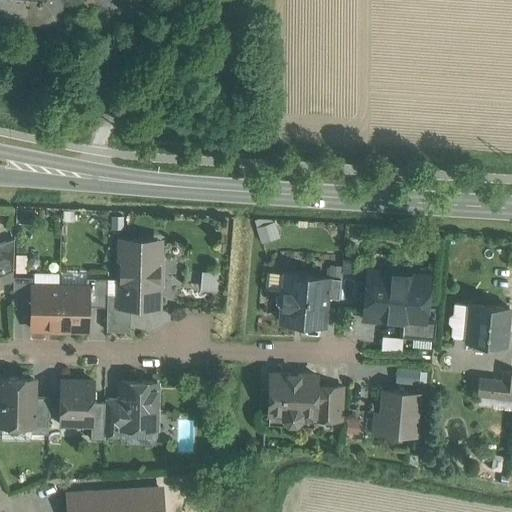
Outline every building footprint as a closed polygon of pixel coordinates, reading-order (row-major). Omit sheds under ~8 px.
[(60,0),(0,0),(0,16),(6,17),(7,12),(39,15),(40,11),(59,13),(60,0)] [(274,223),(258,228),(261,240),(278,235),(274,223)] [(0,275),(13,270),(14,238),(0,244),(0,275)] [(157,241),(121,240),(119,296),(119,306),(131,306),(155,306),(159,302),(160,245),(157,241)] [(221,289),(222,270),(205,269),(204,288),(221,289)] [(428,276),(369,270),(365,316),(368,316),(372,320),(378,321),(382,318),(403,320),(424,322),(424,320),(428,276)] [(329,278),(285,273),(283,292),(281,292),(276,296),(275,302),(279,307),(282,307),(281,321),(324,325),(327,297),(329,278)] [(33,278),(13,277),(13,305),(31,306),(32,286),(33,286),(33,278)] [(341,279),(329,278),(327,297),(339,298),(341,279)] [(107,279),(87,279),(87,287),(88,287),(88,307),(107,307),(107,279)] [(33,286),(32,286),(31,306),(31,330),(59,330),(60,286),(33,286)] [(87,287),(60,286),(59,330),(88,331),(88,307),(88,287),(87,287)] [(119,296),(107,295),(107,307),(106,331),(130,332),(131,306),(119,306),(119,296)] [(470,304),(454,303),(454,313),(449,316),(449,322),(452,326),(452,334),(454,337),(467,338),(470,304)] [(508,307),(470,303),(467,338),(467,341),(505,344),(508,307)] [(424,322),(403,320),(401,336),(434,338),(436,321),(424,320),(424,322)] [(511,371),(504,371),(502,381),(501,397),(511,398),(511,371)] [(288,374),(271,374),(269,413),(283,414),(283,416),(288,422),(296,422),(301,417),(301,415),(314,415),(315,415),(316,386),(317,375),(300,375),(300,374),(299,374),(299,375),(288,374),(288,373),(288,374)] [(502,381),(479,378),(477,394),(501,397),(502,381)] [(34,380),(0,379),(0,401),(0,425),(32,426),(33,426),(34,398),(34,380)] [(93,381),(61,380),(60,424),(91,425),(92,425),(93,403),(93,381)] [(157,382),(121,382),(121,400),(120,430),(121,430),(156,430),(157,382)] [(341,387),(316,386),(315,415),(314,415),(314,419),(339,419),(341,387)] [(417,393),(385,390),(381,431),(413,434),(417,393)] [(49,398),(34,398),(33,426),(32,426),(32,434),(48,434),(49,398)] [(121,400),(105,399),(105,403),(104,435),(105,435),(121,436),(121,430),(120,430),(121,400)] [(105,403),(93,403),(92,425),(91,425),(91,439),(105,439),(105,435),(104,435),(105,403)] [(160,511),(159,487),(68,493),(69,511),(160,511)]
